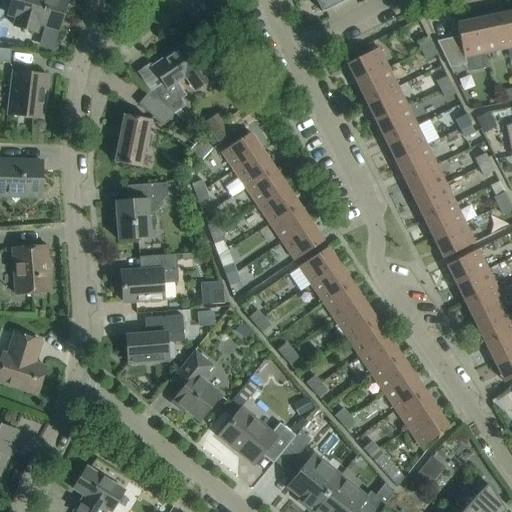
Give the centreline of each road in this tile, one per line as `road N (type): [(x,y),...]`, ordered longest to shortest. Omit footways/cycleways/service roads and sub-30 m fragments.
road 1 (residential): [(511,472),(374,265),(378,221),(289,47)]
road 2 (residential): [(78,375),(62,124),(100,0)]
road 3 (residential): [(243,511),(78,375)]
road 4 (residential): [(13,511),(78,375)]
